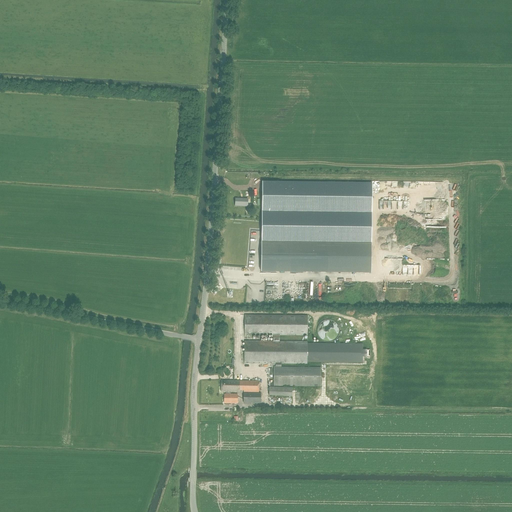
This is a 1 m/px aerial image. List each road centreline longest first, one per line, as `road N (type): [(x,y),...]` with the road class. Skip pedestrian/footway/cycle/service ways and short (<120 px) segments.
road 1 (tertiary): [(199,339),(226,0)]
road 2 (unclassified): [(199,339),(0,302)]
road 3 (tertiary): [(193,511),(199,339)]
